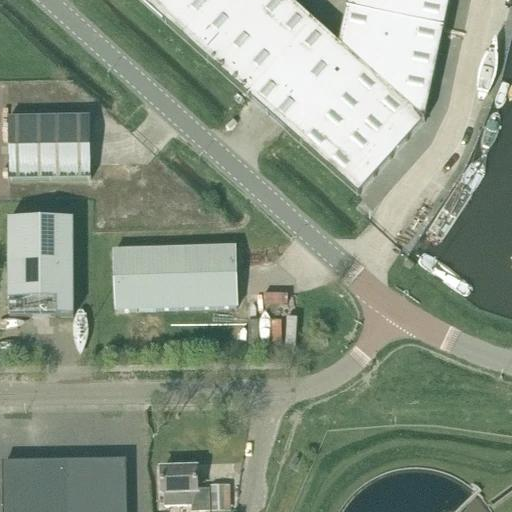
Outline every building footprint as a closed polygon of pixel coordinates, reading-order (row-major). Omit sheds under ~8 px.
[(348,0),(339,46),(286,0),(137,0),(358,197),(424,123),(450,0),(348,0)] [(10,183),(92,181),(91,119),(9,121),(10,183)] [(8,222),(9,319),(74,319),(73,222),(8,222)] [(117,314),(238,310),(236,250),(115,253),(117,314)] [(3,465),(3,511),(125,511),(125,463),(3,465)] [(161,473),(162,495),(163,509),(192,508),(192,511),(210,511),(210,490),(198,490),(196,472),(161,473)] [(210,487),(211,511),(225,511),(230,511),(229,486),(210,487)]
